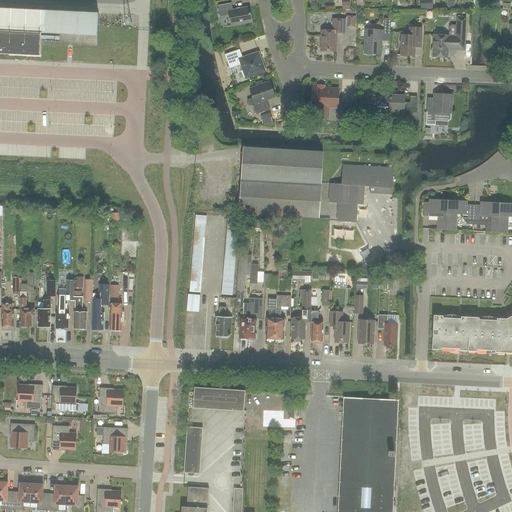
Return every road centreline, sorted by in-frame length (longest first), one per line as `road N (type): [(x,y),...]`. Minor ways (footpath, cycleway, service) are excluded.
road 1 (residential): [(511,382),(153,364)]
road 2 (residential): [(511,77),(299,68),(298,0)]
road 3 (residential): [(153,364),(0,352)]
road 4 (residential): [(147,475),(0,463)]
